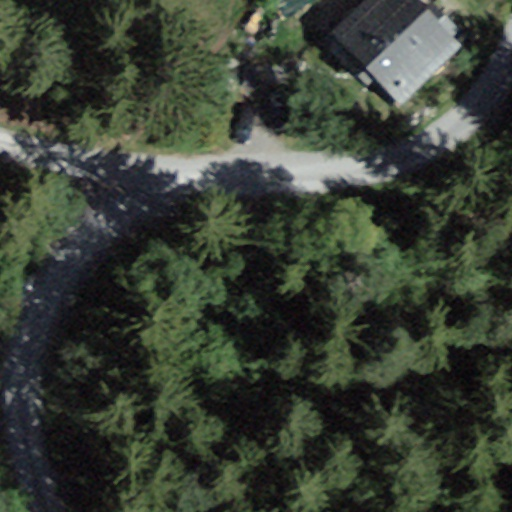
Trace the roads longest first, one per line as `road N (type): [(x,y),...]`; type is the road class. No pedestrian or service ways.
road 1 (track): [(0,142),(112,180),(203,191),(355,187),(417,166),(475,121),(511,65)]
road 2 (track): [(44,511),(28,445),(25,379),(37,334),(112,180)]
